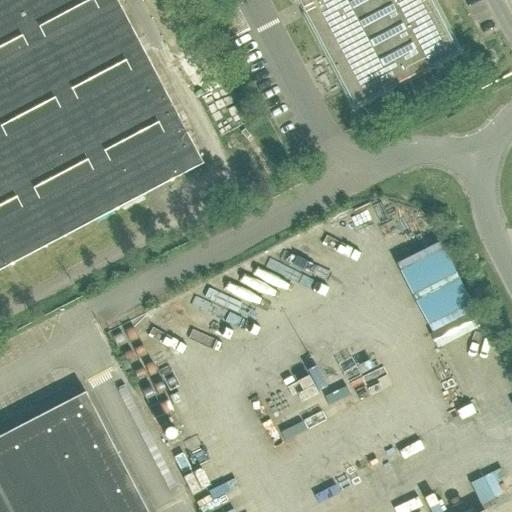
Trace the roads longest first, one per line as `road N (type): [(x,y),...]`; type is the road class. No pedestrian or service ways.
road 1 (unclassified): [(115,300),(394,155),(419,147),(484,161)]
road 2 (unknown): [(115,300),(282,511)]
road 3 (unknown): [(349,511),(505,420)]
road 4 (unknown): [(128,0),(203,131)]
road 5 (unknown): [(412,330),(438,334),(505,420)]
